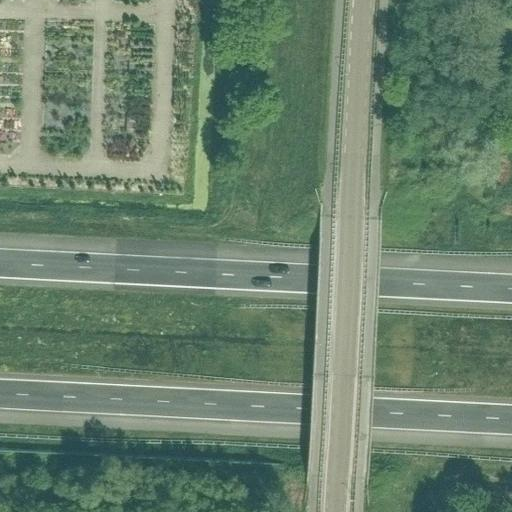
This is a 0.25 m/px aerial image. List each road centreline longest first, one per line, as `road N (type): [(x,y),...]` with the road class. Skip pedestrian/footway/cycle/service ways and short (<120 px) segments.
road 1 (tertiary): [(335,511),(362,0)]
road 2 (motorway): [(511,286),(0,262)]
road 3 (motorway): [(0,394),(511,418)]
